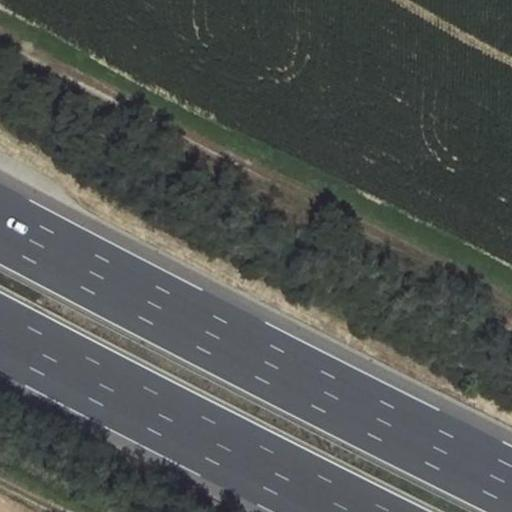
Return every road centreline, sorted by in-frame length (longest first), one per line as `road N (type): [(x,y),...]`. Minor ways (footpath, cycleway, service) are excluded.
road 1 (track): [(0,35),(511,303)]
road 2 (motorway): [(511,484),(0,223)]
road 3 (motorway): [(0,332),(350,511)]
